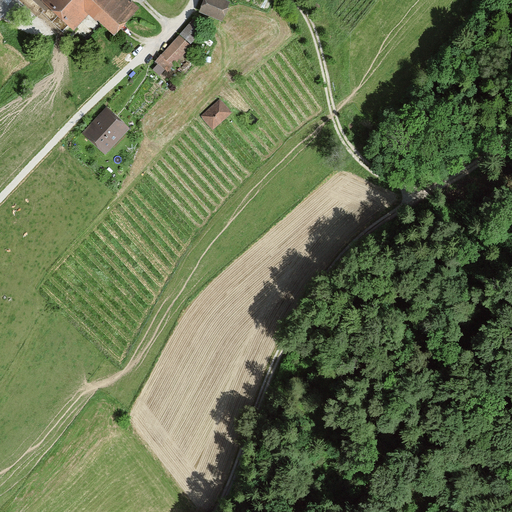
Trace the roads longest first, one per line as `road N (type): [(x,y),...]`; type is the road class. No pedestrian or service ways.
road 1 (track): [(216,511),(290,336),(361,244),(511,142)]
road 2 (track): [(290,0),(317,53),(345,147),(375,176),(431,190)]
